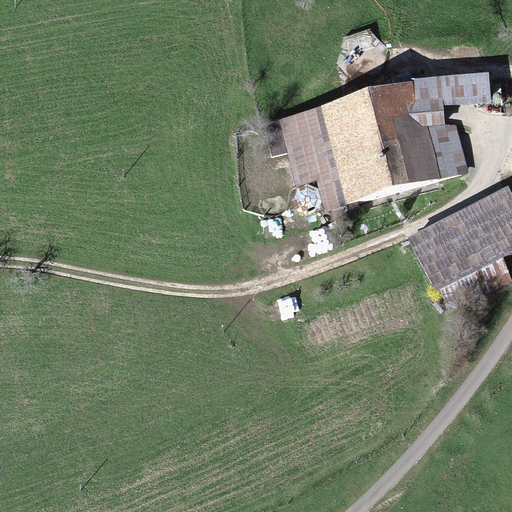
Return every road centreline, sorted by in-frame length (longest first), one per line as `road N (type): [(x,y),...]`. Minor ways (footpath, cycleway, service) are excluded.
road 1 (track): [(0,260),(182,289),(264,285),(409,231),(450,205),(511,141)]
road 2 (unclassified): [(511,329),(437,428),(357,511)]
